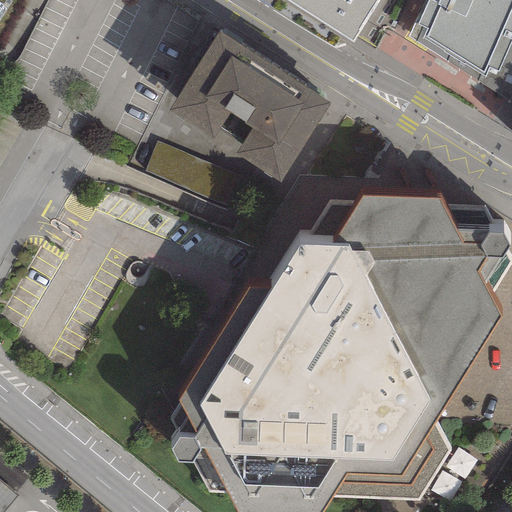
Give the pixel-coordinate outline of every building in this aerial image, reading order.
[(286,0),(352,41),(378,0),(286,0)] [(511,0),(438,0),(437,4),(429,0),(428,0),(417,24),(427,28),(420,42),(487,73),(489,69),(496,72),(511,36),(511,0)] [(331,103),(219,30),(166,111),(212,141),(229,114),(251,129),(235,154),(278,182),(331,103)] [(238,176),(156,143),(144,172),(226,206),(238,176)] [(236,511),(319,511),(331,495),(417,500),(448,449),(433,424),(499,320),(489,293),(509,264),(502,254),(508,248),(502,235),(488,235),(489,230),(453,231),(442,199),(364,195),(357,205),(330,200),(305,246),(298,243),(272,290),(248,286),(168,418),(177,437),(168,450),(178,462),(194,461),(210,493),(224,491),(236,511)] [(0,511),(4,511),(17,497),(0,483),(0,511)]
